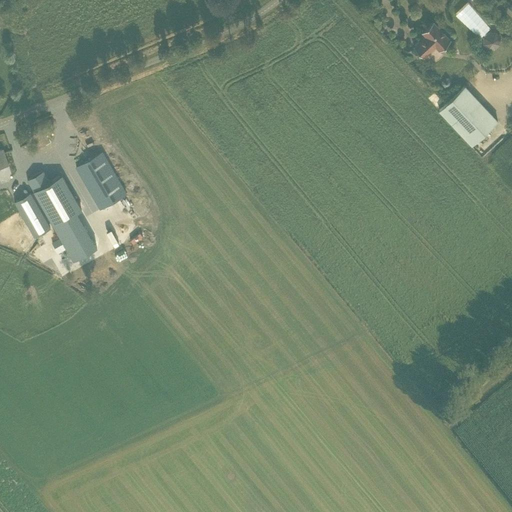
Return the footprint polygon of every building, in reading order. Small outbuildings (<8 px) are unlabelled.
[(425,35),(413,46),(424,58),(436,47),(439,50),(450,39),(432,21),(421,31),(425,35)] [(483,43),(488,48),(495,48),(500,44),(501,37),(496,31),(488,31),(483,36),(483,43)] [(442,80),(442,84),(444,86),(448,86),(451,84),(451,80),(448,77),(444,77),(442,80)] [(498,119),(465,84),(438,110),(471,145),(476,141),(498,119)] [(3,148),(0,148),(0,167),(8,165),(6,157),(3,148)] [(126,192),(102,151),(76,166),(81,174),(99,208),(126,192)] [(43,170),(27,179),(53,225),(77,211),(81,209),(61,174),(49,181),(43,170)] [(0,208),(12,201),(2,186),(0,187),(0,208)] [(30,192),(14,201),(34,236),(50,227),(48,224),(30,192)]
